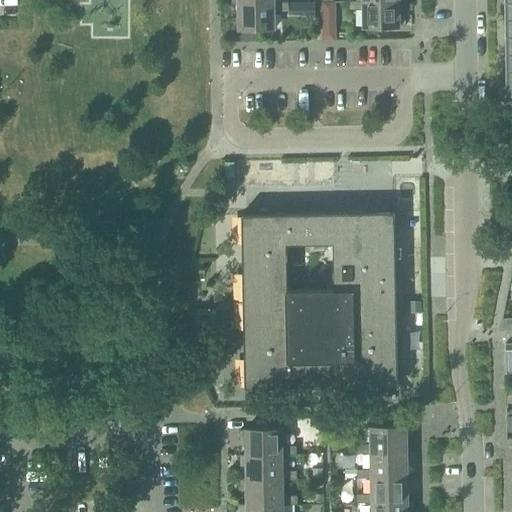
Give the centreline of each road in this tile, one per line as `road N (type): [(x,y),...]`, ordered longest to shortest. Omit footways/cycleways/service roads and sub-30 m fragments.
road 1 (residential): [(473,511),(456,354),(468,76)]
road 2 (residential): [(215,79),(468,76)]
road 3 (residential): [(19,436),(153,434),(153,511)]
